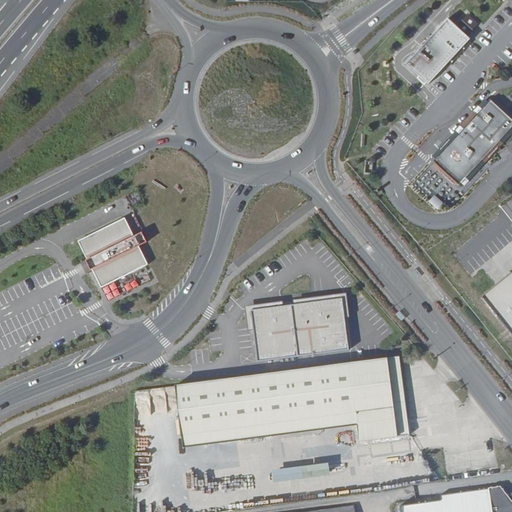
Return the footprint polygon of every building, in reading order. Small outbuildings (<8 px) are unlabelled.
[(430,85),(472,39),(448,18),(406,64),(420,77),(419,79),(426,85),(427,83),(430,85)] [(511,126),(511,118),(490,99),(482,108),(480,107),(476,111),(478,112),(465,126),(463,128),(461,126),(457,131),(460,134),(434,160),(460,184),(511,126)] [(427,170),(416,184),(426,192),(437,177),(427,170)] [(426,205),(437,215),(447,204),(436,194),(426,205)] [(78,242),(90,266),(101,288),(149,265),(140,246),(147,243),(142,234),(135,238),(125,219),(78,242)] [(511,273),(483,297),(511,333),(511,273)] [(118,289),(125,286),(123,282),(104,289),(107,298),(119,294),(118,289)] [(254,312),(261,364),(352,352),(346,300),(254,312)] [(361,443),(411,436),(401,357),(175,386),(181,445),(359,423),(361,443)] [(328,467),(270,472),(272,485),(329,480),(328,467)] [(511,511),(511,501),(501,487),(441,496),(442,501),(399,507),(400,511),(511,511)]
